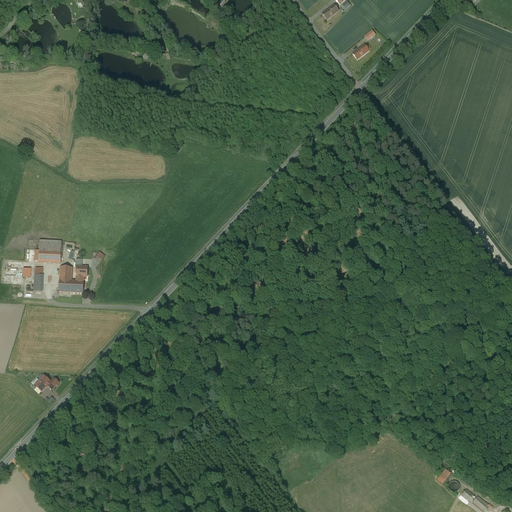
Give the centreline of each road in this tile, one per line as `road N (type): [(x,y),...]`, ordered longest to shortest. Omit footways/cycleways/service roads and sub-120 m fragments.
road 1 (unclassified): [(0,470),(360,90)]
road 2 (track): [(155,305),(511,310)]
road 3 (unclassified): [(360,90),(511,279)]
road 4 (unclassified): [(360,90),(445,0)]
